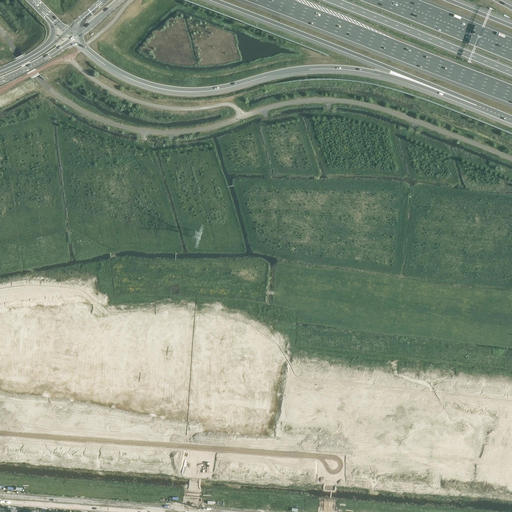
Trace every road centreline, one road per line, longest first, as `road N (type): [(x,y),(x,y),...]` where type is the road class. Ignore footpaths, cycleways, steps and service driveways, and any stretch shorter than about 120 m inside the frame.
road 1 (unclassified): [(511,160),(356,102),(305,101),(188,132),(132,130),(59,97),(0,31)]
road 2 (motorway): [(75,38),(132,78),(182,90),(344,67),(477,103)]
road 3 (motorway): [(212,0),(477,103)]
road 4 (motorway): [(273,0),(511,94)]
road 5 (track): [(265,293),(328,278),(511,301)]
road 6 (track): [(286,294),(475,311),(497,319),(511,343)]
road 7 (residential): [(0,434),(197,446)]
road 8 (motorway): [(330,0),(511,73)]
road 9 (motorway): [(511,50),(387,0)]
road 10 (residential): [(197,446),(330,458)]
